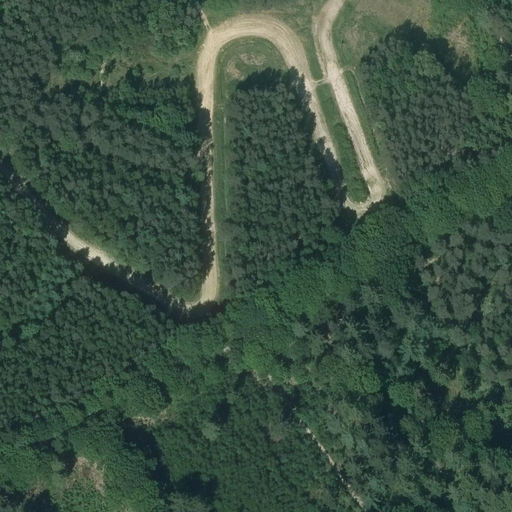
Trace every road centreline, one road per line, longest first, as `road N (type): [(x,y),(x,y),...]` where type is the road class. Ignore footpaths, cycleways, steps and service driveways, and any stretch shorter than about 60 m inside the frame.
road 1 (track): [(511,167),(229,323)]
road 2 (track): [(0,441),(229,323)]
road 3 (track): [(229,323),(238,342),(255,349),(360,511)]
